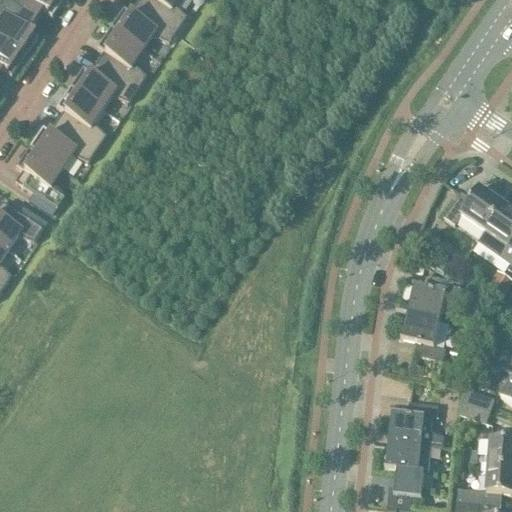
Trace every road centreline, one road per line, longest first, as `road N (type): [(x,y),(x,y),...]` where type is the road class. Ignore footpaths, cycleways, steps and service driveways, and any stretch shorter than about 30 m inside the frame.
road 1 (tertiary): [(330,511),(350,322),(376,224)]
road 2 (residential): [(0,138),(94,0)]
road 3 (tertiary): [(440,92),(389,178),(376,224)]
road 4 (tertiary): [(376,224),(461,106)]
